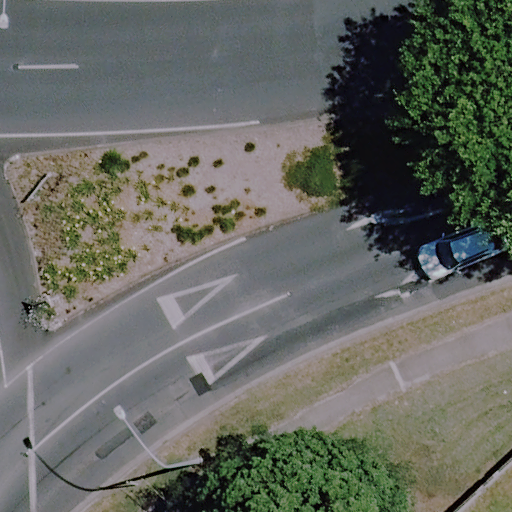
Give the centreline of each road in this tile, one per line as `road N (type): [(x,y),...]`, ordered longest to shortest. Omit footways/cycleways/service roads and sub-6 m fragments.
road 1 (secondary): [(511,218),(263,300),(127,377),(0,475)]
road 2 (secondary): [(0,57),(354,64),(511,26)]
